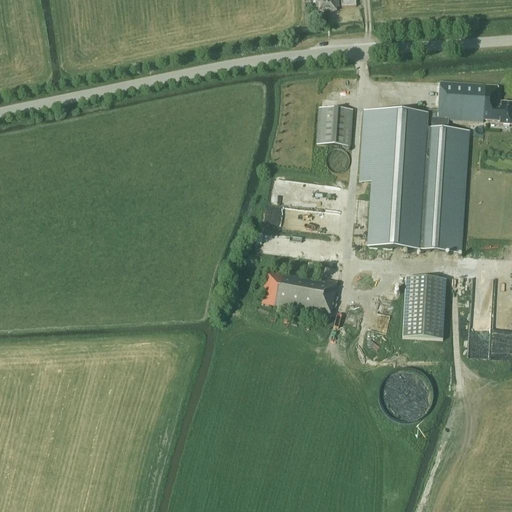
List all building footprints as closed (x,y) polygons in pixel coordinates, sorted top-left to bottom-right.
[(318,13),(327,13),(325,0),(305,0),(306,5),(313,5),(313,4),(315,4),(315,9),(317,9),(318,13)] [(325,0),(327,13),(336,12),(336,8),(338,8),(337,0),(325,0)] [(483,121),(511,122),(511,109),(496,108),(497,87),(496,87),(495,85),(490,85),(488,87),(439,84),(438,112),(428,112),(428,117),(364,113),(359,184),(372,184),(368,249),(459,256),(468,133),(447,131),(448,121),(483,123),(483,121)] [(317,146),(349,149),(352,112),(319,110),(317,146)] [(305,208),(307,185),(278,182),(276,205),(305,208)] [(259,253),(276,254),(277,235),(259,234),(259,253)] [(276,312),(330,322),(340,270),(320,266),(317,280),(267,271),(261,306),(277,309),(276,312)] [(511,335),(511,279),(499,278),(495,325),(505,326),(505,329),(501,329),(500,335),(511,335)] [(401,340),(441,343),(445,283),(405,280),(401,340)] [(379,409),(420,424),(435,380),(395,366),(379,409)]
